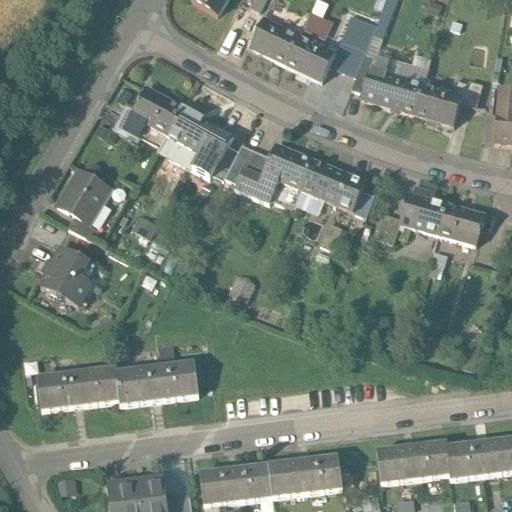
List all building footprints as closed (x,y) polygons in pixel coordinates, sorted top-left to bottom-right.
[(195,0),(190,9),(218,24),(231,0),(195,0)] [(396,0),(386,0),(372,36),(383,41),(399,1),(396,0)] [(332,25),(322,21),(328,9),(316,3),(301,36),(323,46),(332,25)] [(299,44),(266,27),(251,55),(285,73),(299,44)] [(353,62),(330,51),(327,58),(337,63),(331,75),(355,84),(364,62),(371,43),(361,39),(353,62)] [(327,58),(299,44),(285,73),(322,91),(331,75),(337,63),(327,58)] [(355,84),(351,97),(362,100),(373,65),(364,62),(355,84)] [(424,91),(386,79),(389,70),(373,65),(362,100),(361,106),(415,122),(424,91)] [(429,77),(390,66),(389,70),(386,79),(424,91),(429,77)] [(463,103),(424,91),(415,122),(453,134),(463,103)] [(182,115),(147,96),(132,123),(131,125),(146,133),(167,144),(182,115)] [(511,98),(500,97),(495,150),(511,151),(511,98)] [(234,143),(182,115),(167,144),(201,163),(198,168),(215,177),(227,155),(234,143)] [(146,133),(131,125),(132,123),(128,121),(119,137),(138,147),(146,133)] [(312,168),(276,151),(270,165),(262,180),(264,181),(262,186),(243,178),(235,193),(233,196),(268,210),(270,206),(292,216),(300,197),(312,168)] [(270,165),(241,154),(238,161),(224,187),(235,193),(243,178),(262,186),(264,181),(262,180),(270,165)] [(238,161),(227,155),(213,185),(223,189),(224,187),(238,161)] [(365,192),(312,168),(300,197),(353,221),(362,199),(365,192)] [(110,197),(79,178),(57,213),(75,224),(89,232),(110,197)] [(373,204),(362,199),(353,221),(365,227),(373,204)] [(446,212),(406,201),(398,231),(437,242),(446,212)] [(485,223),(446,212),(437,242),(477,253),(485,223)] [(89,232),(75,224),(68,235),(92,249),(99,238),(89,232)] [(328,228),(322,246),(335,250),(340,232),(328,228)] [(95,274),(60,256),(53,271),(49,268),(43,279),(47,281),(41,294),(78,314),(89,294),(87,289),(95,274)] [(236,282),(228,300),(245,307),(253,288),(236,282)] [(192,371),(116,381),(115,375),(38,385),(42,419),(119,408),(120,414),(197,403),(192,371)] [(511,446),(511,443),(443,453),(442,448),(375,458),(380,492),(447,483),(448,486),(511,477),(511,446)] [(334,463),(197,482),(201,511),(229,511),(339,497),(334,463)] [(162,484),(107,491),(109,511),(166,511),(165,499),(162,484)] [(190,511),(188,496),(165,499),(166,511),(190,511)]
